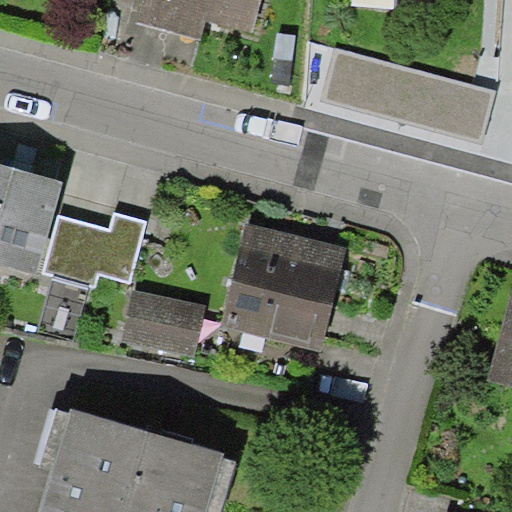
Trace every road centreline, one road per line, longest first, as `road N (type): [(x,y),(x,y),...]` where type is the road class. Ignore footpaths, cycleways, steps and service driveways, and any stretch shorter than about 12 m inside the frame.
road 1 (residential): [(457,197),(0,72)]
road 2 (residential): [(457,197),(364,511)]
